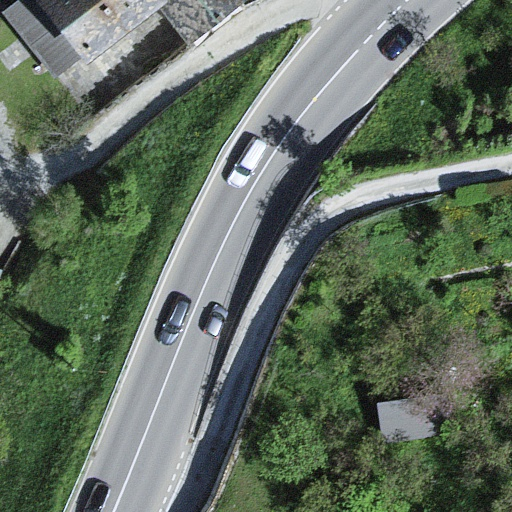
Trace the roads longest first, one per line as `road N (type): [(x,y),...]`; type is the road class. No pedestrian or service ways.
road 1 (secondary): [(113,511),(258,175),(406,0)]
road 2 (track): [(307,0),(250,24),(0,208)]
